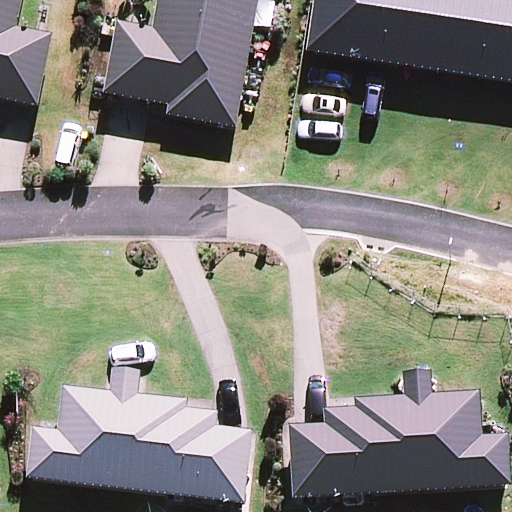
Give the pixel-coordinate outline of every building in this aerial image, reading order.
[(30,0),(0,0),(0,104),(44,113),(58,42),(23,36),(30,0)] [(241,135),(264,0),(165,0),(159,36),(122,30),(109,101),(173,112),(172,123),(241,135)] [(454,0),(321,0),(312,61),(442,81),(454,0)] [(511,0),(454,0),(442,81),(511,91),(511,0)] [(38,436),(32,486),(251,511),(259,439),(221,435),(223,421),(192,417),(193,409),(145,403),(147,380),(119,377),(116,400),(69,394),(63,439),(38,436)] [(293,434),(298,506),(511,491),(511,440),(487,442),(484,397),(436,401),(435,378),(408,380),(409,402),(359,406),(359,414),(330,416),(331,431),(293,434)]
